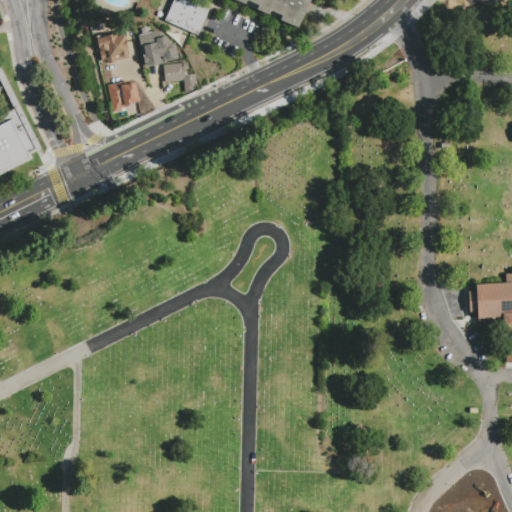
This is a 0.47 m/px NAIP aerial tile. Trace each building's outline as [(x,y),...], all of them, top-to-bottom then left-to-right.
[(175,0),(189,0),(211,10),(199,38),(166,23),(175,0)] [(310,0),(298,28),(283,22),(280,21),(282,16),(270,10),(268,15),(257,10),(258,6),(246,0),(245,4),(235,0),(310,0)] [(106,10),(103,16),(93,11),(95,5),(106,10)] [(139,36),(157,33),(161,32),(166,36),(169,36),(171,49),(174,48),(176,61),(167,63),(167,64),(146,69),(139,36)] [(127,35),(131,53),(128,56),(128,58),(112,62),(112,63),(111,63),(110,64),(108,64),(108,63),(107,61),(101,62),(96,40),(104,39),(103,37),(116,34),(116,37),(127,35)] [(164,68),(189,65),(190,72),(185,73),(185,78),(196,77),(198,90),(185,96),(184,83),(166,85),(164,68)] [(107,84),(109,109),(137,106),(135,82),(107,84)] [(0,115),(14,108),(35,152),(30,155),(32,160),(0,175),(0,115)] [(511,362),(505,363),(503,323),(477,324),(476,312),(469,312),(468,285),(505,283),(504,275),(511,274),(511,362)]
